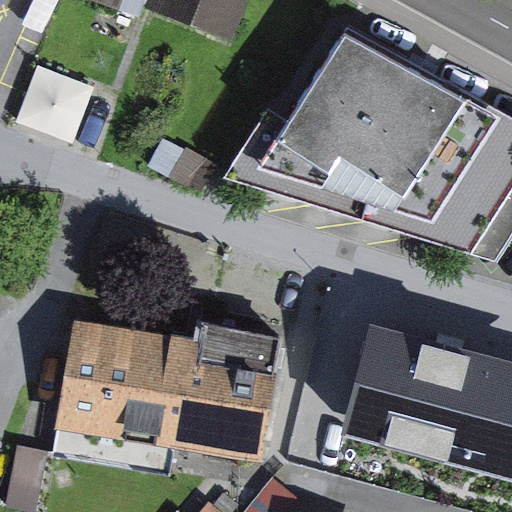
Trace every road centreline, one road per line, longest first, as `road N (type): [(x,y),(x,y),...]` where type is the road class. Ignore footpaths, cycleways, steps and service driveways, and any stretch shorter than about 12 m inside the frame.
road 1 (residential): [(90,178),(511,312)]
road 2 (residential): [(0,421),(90,178)]
